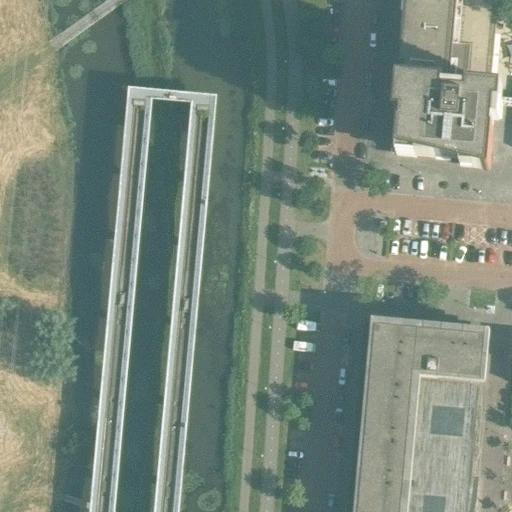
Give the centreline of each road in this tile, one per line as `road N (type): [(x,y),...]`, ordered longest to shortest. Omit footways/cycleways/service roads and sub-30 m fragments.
road 1 (residential): [(313,511),(334,261)]
road 2 (residential): [(511,212),(340,196),(334,261)]
road 3 (residential): [(334,261),(511,274)]
